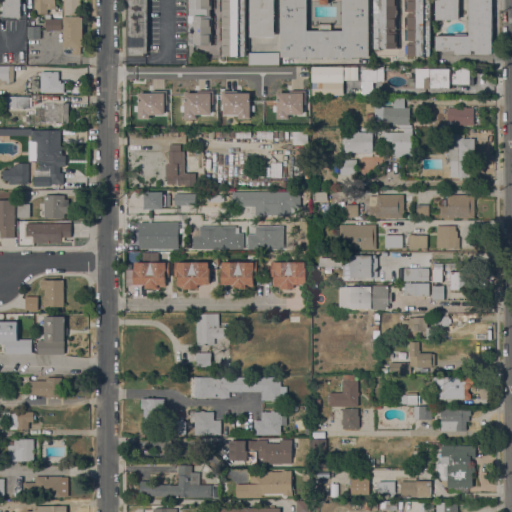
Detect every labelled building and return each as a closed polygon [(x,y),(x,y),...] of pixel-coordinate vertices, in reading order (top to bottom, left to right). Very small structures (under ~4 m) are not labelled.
[(21,0),(21,16),(4,16),(4,1),(7,1),(7,0),(21,0)] [(35,0),(55,0),(55,5),(56,5),(56,6),(57,6),(57,8),(56,8),(56,9),(47,9),(47,13),(35,13),(35,0)] [(82,46),(82,50),(80,50),(80,55),(72,55),(72,47),(64,47),(64,30),(45,30),(45,14),(51,14),(51,18),(64,19),(64,11),(63,11),(63,5),(64,5),(64,0),(80,0),(80,4),(81,4),(81,11),(80,11),(80,17),(83,17),(83,46),(82,46)] [(127,57),(127,0),(148,0),(148,53),(146,53),(146,57),(127,57)] [(213,0),(213,8),(211,8),(211,15),(212,15),(212,44),(194,44),(194,56),(190,56),(189,0),(213,0)] [(222,0),(245,0),(246,56),(222,56),(222,0)] [(250,0),(275,0),(275,36),(250,37),(250,0)] [(282,57),(282,0),(369,0),(369,57),(282,57)] [(430,0),(431,56),(407,56),(375,56),(375,51),(374,51),(374,0),(430,0)] [(492,0),(492,54),(475,54),(475,50),(472,50),(472,54),(455,54),(455,50),(436,50),(436,35),(456,35),(456,33),(465,33),(465,36),(469,36),(469,0),(459,0),(459,20),(436,20),(435,0),(492,0)] [(27,38),(27,26),(40,26),(40,39),(27,38)] [(249,65),(249,52),(279,52),(279,65),(249,65)] [(312,66),(344,66),(344,81),(312,81),(312,66)] [(361,67),(371,67),(371,69),(374,69),(374,66),(383,66),(383,81),(373,81),(373,92),(361,92),(361,67)] [(450,68),(469,68),(470,75),(473,75),(473,84),(453,84),(453,88),(414,88),(413,66),(425,66),(425,78),(430,77),(429,68),(450,68)] [(0,67),(14,67),(14,82),(10,83),(0,83),(0,67)] [(41,92),(41,91),(41,73),(41,72),(59,72),(59,80),(61,80),(61,82),(64,82),(64,92),(41,92)] [(210,92),(184,92),(184,118),(196,118),(196,114),(210,114),(210,92)] [(249,118),(238,118),(237,114),(223,114),(223,92),(249,92),(249,118)] [(302,114),(303,92),(276,92),(276,119),(288,119),(288,114),(302,114)] [(149,118),(137,118),(137,93),(163,93),(163,114),(149,114),(149,118)] [(4,97),(4,96),(6,96),(29,96),(29,107),(4,107),(4,97)] [(383,106),(383,107),(393,107),(393,97),(404,97),(404,107),(409,107),(409,125),(408,125),(408,127),(402,127),(402,125),(390,125),(390,122),(374,122),(374,106),(383,106)] [(46,105),(46,102),(54,102),(54,103),(63,103),(69,103),(69,123),(61,123),(61,127),(45,127),(45,123),(21,123),(22,112),(34,112),(34,106),(46,105)] [(460,107),(460,106),(466,106),(466,107),(474,107),(473,124),(447,124),(448,107),(460,107)] [(350,132),(350,129),(358,129),(358,132),(372,132),(372,152),(344,152),(344,132),(350,132)] [(60,146),(62,146),(62,155),(66,155),(66,166),(60,166),(60,173),(64,173),(64,184),(46,184),(46,186),(34,186),(34,176),(49,176),(49,173),(56,173),(56,166),(51,166),(51,171),(40,171),(40,161),(37,161),(37,158),(29,158),(29,141),(32,141),(32,130),(60,130),(60,146)] [(292,143),(306,143),(306,132),(292,131),(292,143)] [(412,132),(412,155),(392,155),(392,146),(384,146),(384,132),(412,132)] [(450,176),(450,157),(447,157),(447,133),(464,133),(464,138),(475,138),(475,154),(467,154),(467,165),(472,165),(472,176),(467,176),(450,176)] [(184,165),(183,165),(183,173),(195,173),(196,186),(185,186),(185,183),(167,184),(167,175),(166,175),(165,164),(169,164),(169,151),(184,151),(184,165)] [(357,159),(356,175),(340,174),(334,174),(334,161),(340,161),(340,159),(357,159)] [(29,184),(9,184),(9,179),(3,179),(3,169),(9,170),(9,167),(13,167),(13,165),(16,165),(16,163),(29,163),(29,184)] [(300,191),(300,207),(294,207),(294,213),(291,213),(291,214),(255,214),(255,206),(232,206),(232,191),(300,191)] [(144,209),(144,192),(162,192),(162,195),(170,195),(170,206),(162,206),(162,209),(144,209)] [(195,193),(195,205),(174,205),(174,193),(195,193)] [(44,195),(65,194),(65,199),(68,199),(69,213),(65,213),(65,217),(44,217),(44,195)] [(404,194),(403,218),(369,218),(369,206),(376,206),(376,194),(404,194)] [(474,194),(474,218),(440,218),(440,206),(447,206),(447,194),(474,194)] [(14,237),(0,237),(0,200),(14,200),(14,237)] [(17,204),(30,204),(30,217),(17,217),(17,204)] [(358,204),(358,216),(345,216),(346,219),(339,219),(339,213),(346,213),(345,204),(358,204)] [(429,204),(429,214),(417,215),(416,204),(429,204)] [(179,221),(179,248),(140,248),(139,221),(179,221)] [(299,221),(307,221),(307,233),(300,233),(299,221)] [(26,236),(26,223),(71,223),(71,241),(62,241),(62,242),(33,243),(33,236),(26,236)] [(376,224),(376,249),(340,249),(340,236),(332,236),(332,229),(339,229),(339,225),(376,224)] [(283,225),(283,249),(247,249),(247,234),(255,234),(255,225),(283,225)] [(436,226),(455,225),(456,231),(457,230),(457,237),(459,237),(459,247),(437,247),(436,226)] [(192,249),(192,234),(200,234),(200,226),(236,226),(236,227),(239,227),(239,233),(244,233),(244,249),(192,249)] [(402,235),(402,247),(385,247),(385,234),(402,235)] [(427,235),(427,247),(408,247),(408,235),(427,235)] [(377,277),(343,277),(344,269),(347,269),(347,263),(344,263),(344,254),(377,255),(377,277)] [(257,261),(257,276),(253,276),(254,287),(248,287),(248,289),(241,289),(241,288),(234,288),(234,284),(222,284),(222,268),(223,268),(223,262),(257,261)] [(305,261),(305,268),(306,268),(306,284),(294,284),(294,288),(287,288),(287,289),(280,289),(280,287),(274,287),(274,276),(271,276),(271,261),(305,261)] [(169,262),(169,276),(165,276),(166,287),(160,287),(160,289),(154,289),(154,288),(146,288),(146,284),(134,284),(134,268),(135,268),(135,262),(169,262)] [(209,262),(209,268),(210,268),(210,285),(198,285),(198,288),(190,288),(190,289),(183,289),(183,287),(178,286),(178,276),(174,276),(174,262),(209,262)] [(432,269),(434,269),(434,264),(442,264),(442,281),(432,282),(432,269)] [(429,268),(429,280),(404,280),(404,268),(429,268)] [(450,272),(471,271),(471,290),(450,290),(450,272)] [(64,306),(46,306),(46,307),(44,307),(44,295),(45,295),(45,289),(42,289),(42,279),(46,279),(46,280),(64,280),(64,306)] [(372,309),(372,308),(339,308),(339,286),(342,286),(342,283),(351,283),(351,286),(372,286),(372,285),(389,285),(389,292),(392,292),(392,302),(389,302),(389,309),(372,309)] [(429,283),(429,295),(404,295),(404,283),(429,283)] [(444,285),(444,300),(432,300),(432,285),(444,285)] [(38,310),(25,310),(25,296),(38,296),(38,310)] [(196,314),(219,314),(219,327),(226,327),(227,337),(214,338),(214,344),(208,344),(208,345),(197,345),(196,314)] [(38,354),(38,340),(45,340),(45,316),(65,316),(65,328),(67,328),(67,335),(65,335),(65,354),(38,354)] [(436,325),(436,316),(449,316),(449,325),(436,325)] [(426,331),(406,331),(406,328),(401,328),(401,319),(409,319),(409,318),(413,318),(413,317),(427,317),(427,327),(434,328),(434,338),(426,338),(426,331)] [(5,353),(5,343),(0,343),(0,321),(17,321),(17,339),(32,339),(32,353),(5,353)] [(410,362),(410,356),(409,356),(409,341),(419,341),(419,352),(431,352),(431,354),(435,354),(435,366),(432,366),(432,367),(417,367),(417,366),(411,366),(411,374),(389,374),(389,362),(410,362)] [(211,352),(211,366),(197,367),(196,353),(211,352)] [(329,406),(329,392),(342,392),(342,376),(354,376),(354,380),(358,380),(358,406),(329,406)] [(432,399),(432,377),(460,376),(474,376),(474,386),(470,386),(470,387),(468,389),(468,392),(469,393),(470,394),(471,395),(471,397),(470,398),(469,399),(432,399)] [(46,380),(46,377),(62,377),(62,397),(57,397),(57,398),(56,398),(56,397),(54,397),(54,398),(51,398),(51,397),(47,397),(46,395),(30,395),(29,380),(46,380)] [(281,377),(281,387),(287,387),(287,396),(281,396),(281,401),(279,401),(279,400),(274,400),(274,401),(271,401),(271,400),(264,400),(261,400),(261,391),(229,391),(229,397),(195,398),(195,377),(281,377)] [(399,404),(399,394),(407,395),(407,392),(417,392),(417,395),(418,395),(418,404),(399,404)] [(165,398),(165,431),(144,431),(144,408),(141,408),(141,398),(165,398)] [(414,407),(432,407),(432,419),(414,419),(414,407)] [(441,431),(441,415),(438,415),(437,408),(471,407),(471,421),(466,421),(466,430),(441,431)] [(358,408),(358,416),(359,416),(359,427),(358,427),(358,428),(343,428),(343,424),(341,424),(341,419),(343,419),(343,408),(358,408)] [(254,434),(254,420),(261,420),(261,411),(271,411),(271,410),(274,410),(274,411),(281,411),(281,415),(286,415),(286,425),(281,425),(281,434),(254,434)] [(34,411),(34,414),(36,414),(36,418),(34,418),(34,422),(29,422),(29,429),(17,429),(17,426),(10,426),(10,418),(3,418),(3,411),(34,411)] [(195,412),(201,412),(201,411),(204,411),(204,412),(214,411),(214,420),(221,420),(221,434),(195,434),(195,412)] [(186,434),(177,434),(177,421),(186,421),(186,434)] [(8,461),(8,445),(15,445),(14,440),(19,440),(19,439),(34,439),(34,460),(8,461)] [(282,463),(282,464),(263,463),(263,458),(260,458),(260,456),(257,456),(257,464),(246,464),(246,460),(230,460),(230,440),(256,440),(266,440),(266,443),(280,443),(280,439),(292,439),(291,463),(282,463)] [(311,446),(311,439),(315,439),(326,439),(326,451),(311,451),(311,446)] [(473,463),(473,465),(474,467),(474,471),(472,473),(472,487),(461,487),(461,493),(447,493),(447,480),(441,480),(436,473),(436,462),(441,462),(441,445),(476,445),(476,457),(471,457),(471,463),(473,463)] [(190,497),(190,496),(178,496),(178,497),(140,495),(140,480),(145,481),(145,480),(151,480),(151,483),(178,485),(179,476),(178,476),(179,465),(192,465),(192,472),(199,472),(200,484),(211,484),(211,497),(190,497)] [(282,495),(262,495),(262,497),(236,498),(236,484),(250,484),(250,471),(282,471),(282,470),(292,470),(292,486),(293,486),(293,489),(292,489),(292,491),(293,491),(293,495),(288,495),(286,498),(284,498),(282,495)] [(62,476),(68,476),(68,496),(23,497),(23,482),(35,482),(35,476),(62,476)] [(369,478),(369,494),(351,494),(351,478),(369,478)] [(395,481),(395,493),(378,493),(378,481),(395,481)] [(431,481),(431,496),(401,496),(401,481),(431,481)] [(310,500),(310,511),(296,511),(296,500),(310,500)] [(364,500),(371,501),(370,510),(363,509),(364,500)] [(380,508),(381,500),(398,501),(397,510),(380,508)] [(436,511),(436,504),(430,504),(430,500),(436,500),(436,502),(458,502),(458,511),(436,511)]
